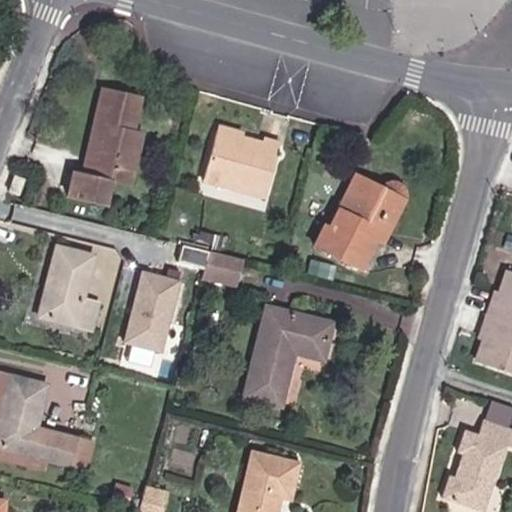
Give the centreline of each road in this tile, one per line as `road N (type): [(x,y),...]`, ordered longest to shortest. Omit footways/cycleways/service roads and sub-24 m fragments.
road 1 (residential): [(498,87),(396,511)]
road 2 (residential): [(498,87),(155,0)]
road 3 (residential): [(53,0),(0,135)]
